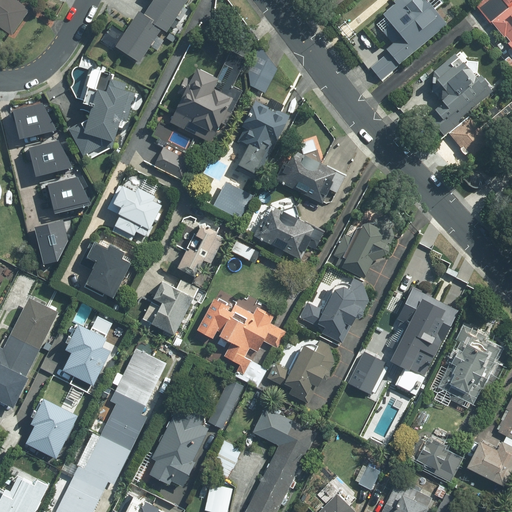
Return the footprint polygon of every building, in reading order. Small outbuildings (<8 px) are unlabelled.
[(30,10),(16,0),(0,0),(0,28),(11,36),(30,10)] [(185,0),(153,0),(142,17),(138,15),(115,49),(136,64),(160,27),(165,30),(185,0)] [(382,83),(449,25),(438,12),(447,4),(443,0),(387,0),(374,12),(399,40),(368,67),(382,83)] [(511,50),(511,0),(482,0),(475,7),(511,50)] [(264,93),(275,69),(266,57),(256,52),(248,70),(251,86),(264,93)] [(453,54),(432,71),(431,83),(433,84),(432,93),(439,93),(438,99),(441,100),(439,101),(441,103),(433,110),(442,120),(434,126),(443,136),(462,119),(460,117),(491,91),(477,75),(474,78),(453,54)] [(216,81),(198,72),(172,125),(212,144),(233,102),(211,91),(216,81)] [(110,149),(125,93),(122,92),(124,84),(99,77),(88,119),(69,129),(84,159),(106,148),(110,149)] [(484,134),(511,109),(511,99),(478,128),(468,116),(447,133),(472,162),(492,144),(484,134)] [(44,100),(14,107),(21,135),(58,126),(44,100)] [(285,117),(255,102),(243,127),(246,128),(239,142),(247,146),(235,169),(254,178),(285,117)] [(29,145),(36,172),(73,164),(59,137),(29,145)] [(293,151),(279,181),(321,200),(334,173),(329,155),(319,158),(316,145),(293,151)] [(191,161),(163,148),(154,167),(182,180),(191,161)] [(470,178),(471,180),(472,181),(474,182),(476,183),(478,182),(480,181),(481,180),(482,178),(482,175),(481,173),(480,172),(478,170),(476,170),(474,170),(472,171),(471,172),(470,174),(469,176),(470,178)] [(83,171),(49,181),(55,210),(95,200),(92,189),(83,171)] [(249,196),(225,184),(214,206),(238,218),(249,196)] [(160,208),(119,187),(100,224),(132,240),(135,233),(145,237),(160,208)] [(319,231),(269,208),(256,238),(305,261),(319,231)] [(63,217),(35,223),(44,261),(58,258),(68,238),(63,217)] [(375,225),(361,217),(338,264),(362,275),(370,258),(374,260),(384,240),(380,231),(375,225)] [(223,237),(200,226),(188,250),(186,249),(177,267),(194,276),(202,260),(210,264),(223,237)] [(234,239),(229,250),(254,263),(260,252),(234,239)] [(106,251),(92,244),(86,257),(97,263),(86,285),(110,297),(127,263),(118,259),(121,252),(108,245),(106,251)] [(264,255),(260,263),(276,272),(280,263),(264,255)] [(199,292),(169,278),(149,322),(179,336),(199,292)] [(352,279),(333,281),(322,307),(306,300),(297,322),(338,339),(346,322),(357,326),(367,303),(352,279)] [(457,307),(412,287),(394,326),(377,319),(356,364),(378,374),(388,354),(426,372),(457,307)] [(8,335),(41,351),(60,310),(26,294),(8,335)] [(284,331),(214,297),(198,330),(229,346),(223,357),(249,369),(263,340),(276,346),(284,331)] [(111,322),(94,315),(87,330),(76,326),(57,367),(93,383),(108,350),(100,346),(111,322)] [(504,345),(462,325),(441,368),(449,371),(427,397),(463,414),(475,389),(482,392),(504,345)] [(41,351),(8,335),(1,349),(0,348),(0,365),(28,379),(41,351)] [(326,345),(314,338),(300,346),(284,378),(273,372),(268,381),(303,398),(310,383),(323,383),(333,361),(326,345)] [(147,407),(168,365),(135,348),(114,391),(147,407)] [(28,379),(0,365),(0,403),(14,410),(28,379)] [(243,385),(226,378),(206,422),(223,429),(243,385)] [(126,450),(147,407),(114,391),(93,433),(126,450)] [(511,468),(511,397),(496,430),(507,435),(501,448),(480,437),(464,470),(503,489),(511,468)] [(75,416),(44,400),(22,441),(52,458),(75,416)] [(252,431),(278,444),(290,420),(264,407),(252,431)] [(175,416),(150,475),(181,488),(206,429),(175,416)] [(278,444),(275,449),(300,461),(314,433),(290,420),(278,444)] [(105,492),(126,450),(93,433),(72,476),(105,492)] [(423,468),(449,481),(460,460),(442,451),(444,446),(431,439),(429,443),(419,437),(410,455),(416,458),(415,460),(424,465),(423,468)] [(241,450),(220,439),(205,469),(225,480),(241,450)] [(275,449),(261,478),(285,490),(300,461),(275,449)] [(358,463),(348,482),(370,493),(380,474),(362,465),(358,463)] [(34,511),(50,485),(23,470),(11,491),(0,484),(0,510),(3,511),(34,511)] [(94,511),(105,492),(72,476),(53,511),(94,511)] [(261,478),(246,506),(258,511),(274,511),(285,490),(261,478)] [(427,511),(435,495),(399,479),(383,511),(427,511)] [(204,511),(205,511),(228,511),(232,489),(208,485),(204,511)] [(447,511),(457,492),(445,487),(434,511),(447,511)] [(317,511),(353,511),(335,494),(317,511)] [(161,511),(162,511),(131,495),(122,511),(161,511)]
